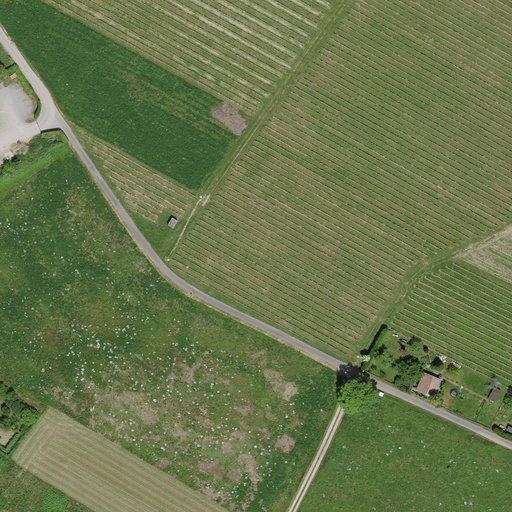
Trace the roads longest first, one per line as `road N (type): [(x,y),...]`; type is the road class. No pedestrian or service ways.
road 1 (track): [(0,32),(143,242),(179,281),(511,445)]
road 2 (track): [(353,372),(417,274),(511,228)]
road 3 (track): [(367,378),(349,393),(292,511)]
